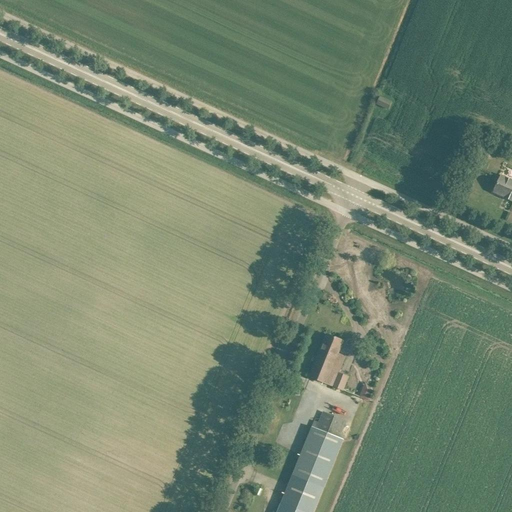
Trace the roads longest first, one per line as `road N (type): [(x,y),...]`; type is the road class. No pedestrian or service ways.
road 1 (unclassified): [(361,178),(0,13)]
road 2 (primary): [(353,196),(0,34)]
road 3 (unclassified): [(346,215),(0,55)]
road 4 (unclassified): [(224,511),(346,215)]
road 5 (unclassified): [(346,215),(511,291)]
road 6 (primary): [(511,268),(353,196)]
road 7 (unclassified): [(511,246),(361,178)]
